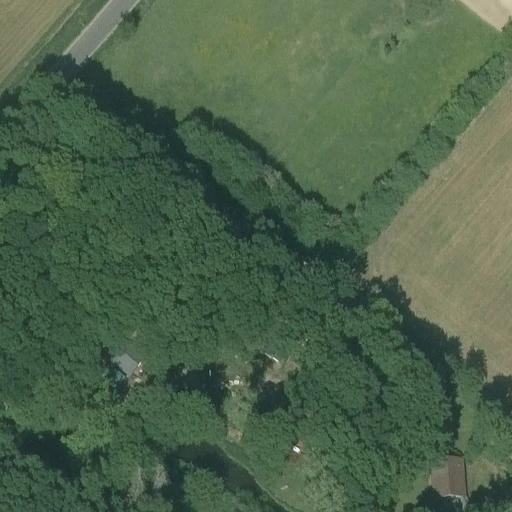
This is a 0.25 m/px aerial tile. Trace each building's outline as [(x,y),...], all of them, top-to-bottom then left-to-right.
[(381,50),(411,12),(395,0),(387,0),(361,33),(381,50)] [(150,250),(169,270),(188,250),(168,233),(150,250)] [(275,335),(262,355),(285,368),(297,346),(275,335)] [(109,364),(131,380),(146,359),(123,344),(109,364)] [(374,386),(372,388),(348,407),(368,433),(394,412),(378,392),(374,386)] [(459,465),(434,467),(436,500),(461,498),(459,465)]
